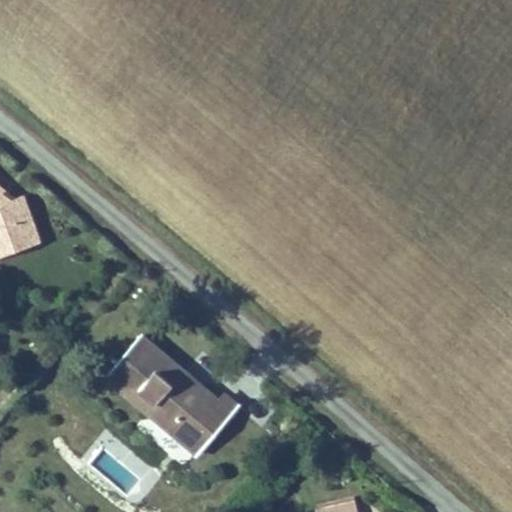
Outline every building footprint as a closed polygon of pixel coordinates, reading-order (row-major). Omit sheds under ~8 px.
[(0,190),(0,257),(1,261),(41,246),(24,199),(14,202),(11,204),(2,197),(4,194),(0,190)] [(14,202),(4,194),(2,197),(11,204),(14,202)] [(220,402),(141,335),(101,381),(196,461),(242,407),(227,394),(220,402)] [(127,493),(140,479),(102,443),(89,457),(127,493)] [(362,511),(360,501),(320,509),(320,511),(362,511)]
